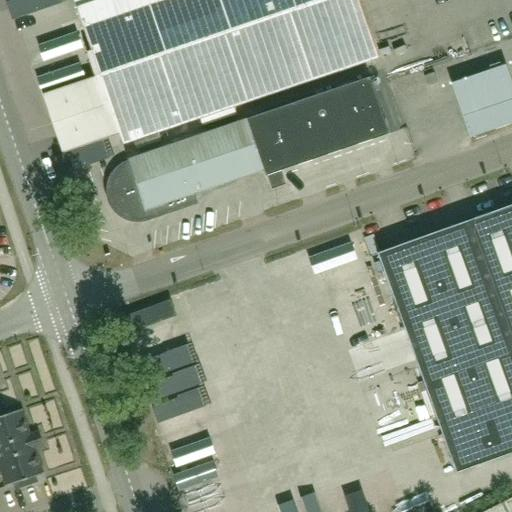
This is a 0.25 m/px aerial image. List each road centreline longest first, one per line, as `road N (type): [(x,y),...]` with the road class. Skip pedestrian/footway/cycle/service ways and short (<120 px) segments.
road 1 (unclassified): [(67,296),(511,148)]
road 2 (tertiary): [(141,511),(67,296)]
road 3 (tertiary): [(67,296),(0,98)]
